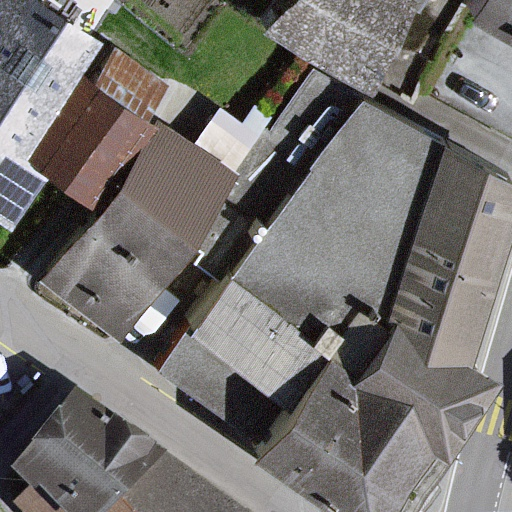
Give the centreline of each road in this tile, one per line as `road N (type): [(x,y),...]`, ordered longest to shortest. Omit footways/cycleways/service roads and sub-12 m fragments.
road 1 (residential): [(0,307),(295,511)]
road 2 (secondary): [(469,511),(511,351)]
